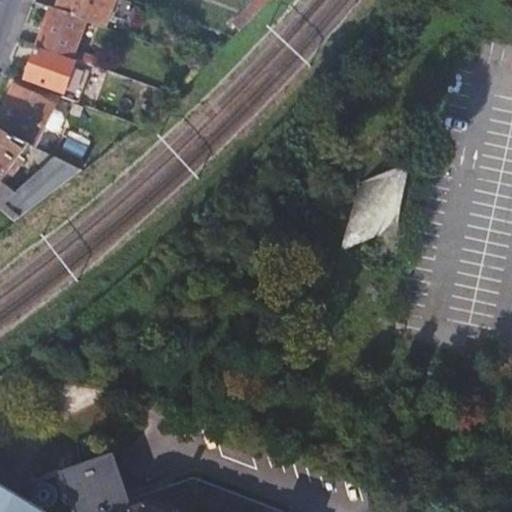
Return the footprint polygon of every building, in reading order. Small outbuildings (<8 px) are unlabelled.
[(105,27),(114,0),(60,0),(57,9),(85,19),(105,27)] [(273,0),(252,0),(256,3),(248,11),(256,19),(273,0)] [(39,45),(102,68),(105,61),(74,49),(85,19),(57,9),(52,7),(39,45)] [(243,31),(256,19),(248,11),(235,24),(243,31)] [(64,92),(75,62),(37,49),(26,78),(64,92)] [(202,72),(209,64),(194,59),(191,68),(202,72)] [(15,85),(0,114),(0,131),(35,148),(45,128),(54,108),(56,105),(15,85)] [(64,113),(54,108),(45,128),(54,132),(61,130),(66,121),(64,113)] [(35,148),(0,131),(0,207),(16,221),(82,170),(78,168),(50,155),(35,148)] [(50,155),(78,168),(83,160),(60,148),(50,155)] [(361,182),(352,239),(396,229),(408,171),(361,182)] [(62,471),(75,509),(129,493),(115,453),(62,471)] [(75,511),(282,511),(193,477),(131,498),(129,493),(75,509),(75,511)] [(26,511),(0,496),(0,511),(26,511)]
